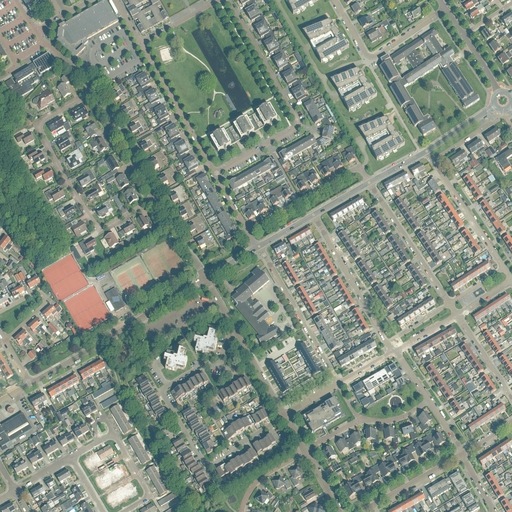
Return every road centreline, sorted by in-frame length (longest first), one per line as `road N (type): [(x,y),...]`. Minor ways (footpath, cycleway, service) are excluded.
road 1 (residential): [(284,416),(209,464),(162,395),(198,367),(219,368),(231,325)]
road 2 (residential): [(153,198),(99,230),(65,179),(38,124),(92,93)]
road 3 (residential): [(214,174),(299,125),(227,0)]
road 4 (unclassified): [(29,384),(204,278)]
road 5 (residential): [(336,384),(258,246)]
road 6 (residential): [(333,0),(368,57),(444,9)]
road 7 (residential): [(388,344),(313,215)]
road 8 (residential): [(214,174),(141,44)]
road 9 (residential): [(247,231),(359,167),(368,183)]
road 10 (residential): [(449,304),(368,183)]
road 11 (residential): [(503,268),(433,161)]
road 12 (residential): [(153,198),(92,93)]
